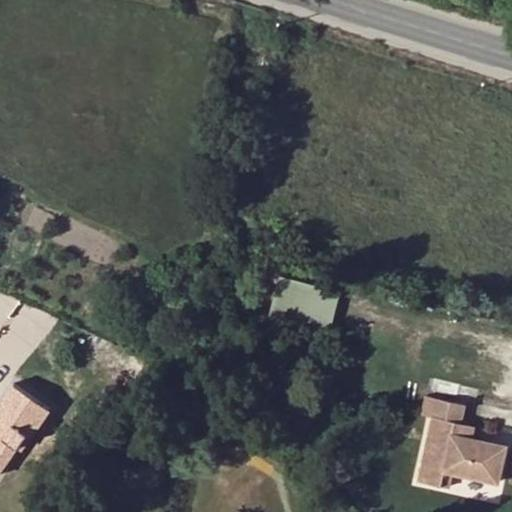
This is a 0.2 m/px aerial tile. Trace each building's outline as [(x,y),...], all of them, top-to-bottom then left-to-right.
[(336,324),(345,287),(284,272),(275,310),(336,324)] [(0,476),(20,450),(23,453),(52,412),(15,384),(0,403),(0,476)] [(459,433),(462,422),(466,403),(425,394),(421,415),(431,416),(417,480),(441,485),(444,471),(454,472),(499,482),(507,444),(473,436),(459,433)] [(462,422),(459,433),(473,436),(476,425),(462,422)] [(451,487),(454,472),(444,471),(441,485),(451,487)]
